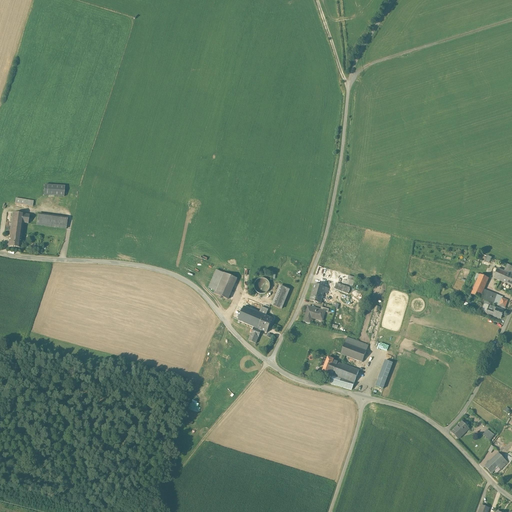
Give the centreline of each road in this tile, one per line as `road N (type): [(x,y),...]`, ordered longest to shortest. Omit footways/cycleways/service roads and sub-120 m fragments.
road 1 (unclassified): [(268,362),(324,238),(355,62),(394,0)]
road 2 (unclassified): [(268,362),(185,279),(113,261),(0,253)]
road 3 (track): [(102,511),(170,478),(268,362)]
road 4 (track): [(350,79),(377,61),(511,20)]
road 5 (residential): [(444,432),(467,406),(511,310)]
